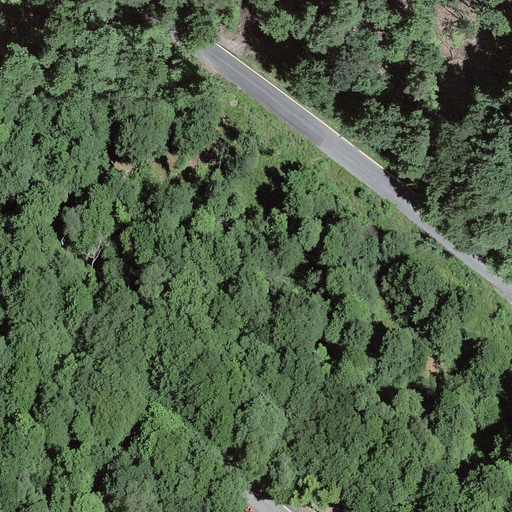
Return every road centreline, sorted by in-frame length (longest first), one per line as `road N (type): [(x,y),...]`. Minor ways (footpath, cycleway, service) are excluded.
road 1 (unclassified): [(511,287),(146,0)]
road 2 (unclassified): [(0,313),(147,398),(281,511)]
